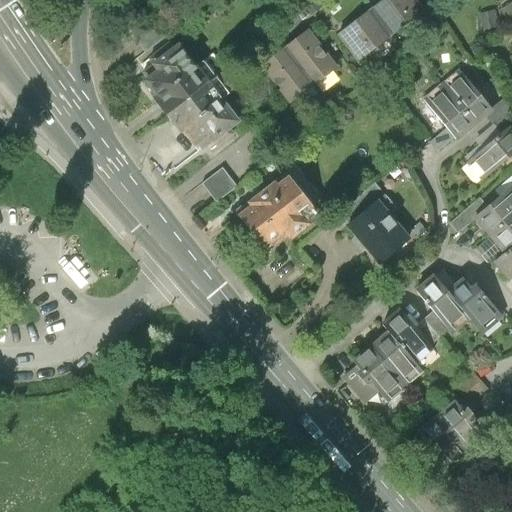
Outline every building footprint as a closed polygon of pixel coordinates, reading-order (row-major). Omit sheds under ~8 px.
[(412,0),(386,0),(369,13),(396,49),(431,24),(412,0)] [(369,13),(335,39),(362,75),(396,49),(369,13)] [(309,37),(285,55),(315,93),(339,75),(309,37)] [(208,94),(178,54),(135,87),(164,127),(208,94)] [(285,55),(262,73),(292,111),(315,93),(285,55)] [(462,76),(443,92),(473,129),(493,113),(462,76)] [(443,92),(423,108),(454,145),(473,129),(443,92)] [(238,134),(208,94),(164,127),(194,166),(238,134)] [(511,138),(506,132),(464,167),(485,191),(511,168),(511,138)] [(217,201),(240,185),(225,165),(203,180),(217,201)] [(281,179),(234,218),(271,262),(318,223),(281,179)] [(511,191),(470,227),(487,246),(511,223),(511,191)] [(409,247),(378,210),(346,236),(378,274),(409,247)] [(511,223),(487,246),(503,265),(511,257),(511,223)] [(494,273),(510,292),(511,290),(511,257),(503,265),(494,273)] [(446,301),(431,284),(413,300),(449,340),(466,324),(446,301)] [(499,328),(463,287),(446,301),(466,324),(482,343),(499,328)] [(435,357),(399,318),(382,335),(389,343),(417,373),(435,357)] [(389,343),(370,361),(402,396),(422,378),(417,373),(389,343)] [(370,361),(350,379),(382,414),(402,396),(370,361)] [(455,406),(434,424),(469,464),(490,446),(455,406)] [(434,424),(414,442),(449,482),(469,464),(434,424)]
